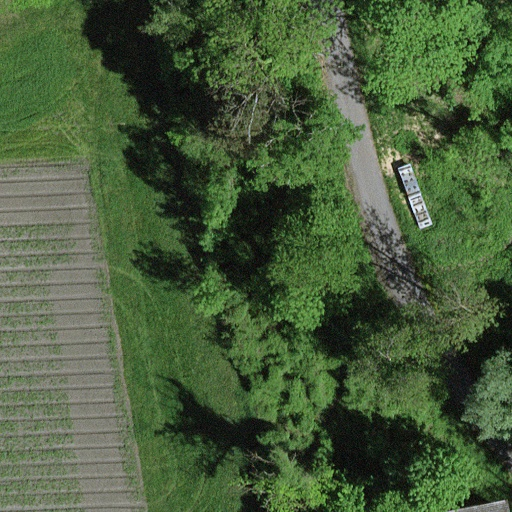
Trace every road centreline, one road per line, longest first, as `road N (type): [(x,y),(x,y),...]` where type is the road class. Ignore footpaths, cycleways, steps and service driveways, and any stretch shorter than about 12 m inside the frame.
road 1 (track): [(323,0),(400,283),(466,391),(511,447)]
road 2 (track): [(183,0),(174,3),(118,108),(129,220)]
